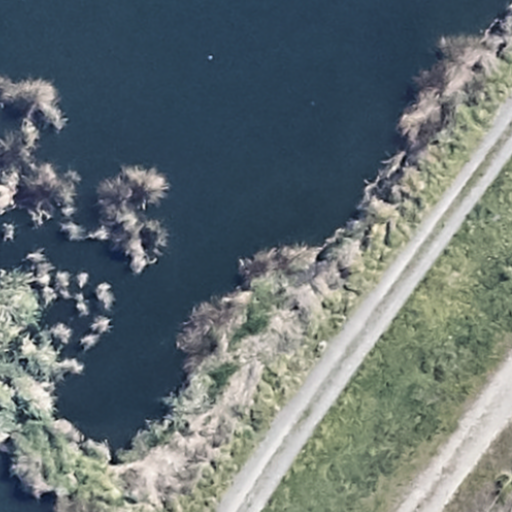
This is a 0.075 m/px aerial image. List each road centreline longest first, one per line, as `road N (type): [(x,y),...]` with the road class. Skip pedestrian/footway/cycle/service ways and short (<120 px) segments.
road 1 (track): [(511,107),(302,396),(231,511)]
road 2 (track): [(511,378),(415,511)]
